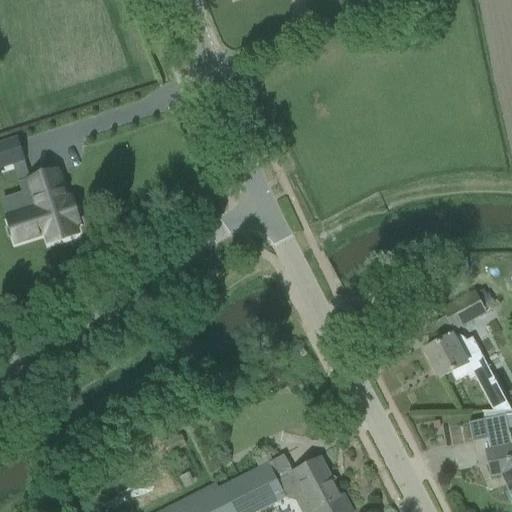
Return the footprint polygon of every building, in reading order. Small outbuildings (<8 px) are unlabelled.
[(14,137),(0,142),(0,167),(22,160),(14,137)] [(55,170),(28,179),(37,208),(8,217),(16,239),(44,230),(47,240),(75,231),(72,221),(76,219),(69,197),(65,199),(55,170)] [(483,288),(475,293),(441,310),(452,332),(486,314),(484,310),(492,306),(483,288)] [(452,337),(451,337),(424,351),(439,379),(451,373),(455,381),(468,375),(464,367),(466,365),(481,357),(474,342),(472,343),(471,340),(466,343),(465,341),(464,339),(461,338),(460,337),(458,337),(456,336),(453,337),(452,337)] [(483,421),(486,435),(507,430),(505,417),(483,421)] [(511,445),(505,447),(485,451),(491,478),(501,476),(511,500),(511,445)] [(250,473),(171,511),(257,511),(284,499),(282,496),(293,491),(304,511),(350,511),(342,496),(339,497),(319,459),(292,474),(293,475),(276,484),(266,465),(259,469),(250,473)]
